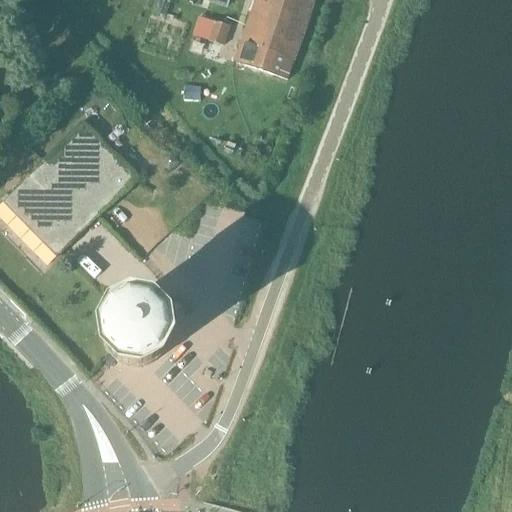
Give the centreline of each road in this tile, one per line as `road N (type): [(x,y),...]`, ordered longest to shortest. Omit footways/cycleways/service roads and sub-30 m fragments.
road 1 (unclassified): [(137,479),(200,456),(234,407),(376,0)]
road 2 (tertiary): [(137,479),(113,435),(49,369)]
road 3 (tertiary): [(49,369),(85,433),(96,486)]
